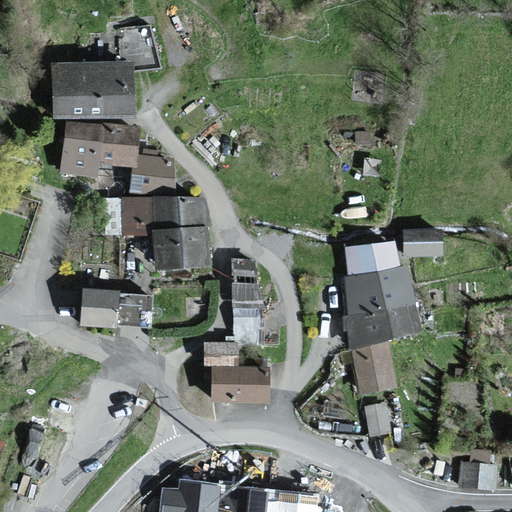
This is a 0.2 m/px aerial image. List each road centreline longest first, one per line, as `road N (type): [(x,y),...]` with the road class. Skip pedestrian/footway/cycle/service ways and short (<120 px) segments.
road 1 (unclassified): [(276,437),(293,364),(292,303),(267,261),(234,244),(210,191),(154,121)]
road 2 (unclassified): [(276,437),(230,431),(181,443),(105,511)]
road 3 (unclassified): [(406,506),(360,469),(276,437)]
